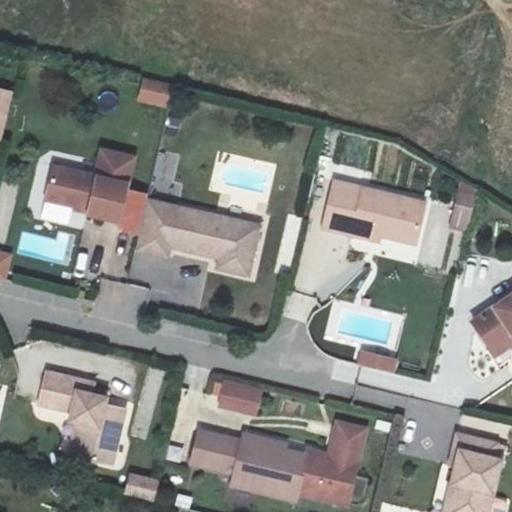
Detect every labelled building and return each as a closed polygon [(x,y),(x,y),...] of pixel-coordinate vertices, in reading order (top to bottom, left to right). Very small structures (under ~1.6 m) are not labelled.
[(169,108),(173,84),(142,79),(138,103),(169,108)] [(0,138),(3,140),(15,91),(0,87),(0,138)] [(121,219),(130,181),(136,155),(103,147),(97,174),(54,164),(47,197),(90,207),(89,211),(121,219)] [(356,228),(381,234),(417,243),(427,200),(335,179),(324,226),(354,234),(356,228)] [(152,187),(130,181),(121,219),(143,224),(152,187)] [(476,194),(461,191),(454,218),(470,222),(476,194)] [(220,256),(252,264),(262,224),(150,198),(136,254),(166,262),(170,245),(220,256)] [(380,240),(381,234),(356,228),(354,234),(380,240)] [(0,281),(7,282),(13,253),(0,250),(0,281)] [(250,274),(252,264),(220,256),(218,267),(250,274)] [(130,284),(124,306),(142,311),(148,289),(130,284)] [(492,346),(511,332),(511,292),(474,319),(492,346)] [(295,294),(290,312),(298,314),(300,307),(309,309),(311,298),(295,294)] [(511,332),(492,346),(496,352),(511,341),(511,332)] [(396,374),(399,359),(362,350),(358,366),(396,374)] [(90,411),(83,455),(118,460),(124,422),(103,419),(105,409),(108,391),(93,389),(95,378),(48,369),(42,402),(78,409),(90,411)] [(215,410),(258,415),(261,386),(218,382),(215,410)] [(200,453),(198,460),(235,470),(232,481),(295,497),(302,470),(349,482),(370,407),(343,399),(334,432),(312,427),(307,452),(286,446),(262,440),(263,435),(245,431),(243,438),(199,428),(193,452),(200,453)] [(90,411),(78,409),(70,452),(83,455),(90,411)] [(126,412),(105,409),(103,419),(124,422),(126,412)] [(457,481),(450,511),(487,511),(501,457),(494,455),(497,442),(458,431),(450,462),(455,464),(451,480),(457,481)] [(287,441),(263,435),(262,440),(286,446),(287,441)] [(191,459),(198,460),(200,453),(193,452),(191,459)] [(128,474),(125,496),(155,501),(159,479),(128,474)] [(450,511),(457,481),(451,480),(443,511),(450,511)]
